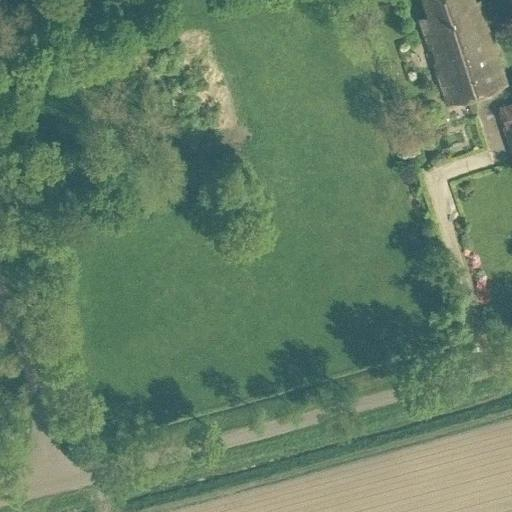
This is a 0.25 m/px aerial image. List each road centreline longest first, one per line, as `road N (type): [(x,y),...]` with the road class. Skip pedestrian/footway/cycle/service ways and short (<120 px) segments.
road 1 (unclassified): [(56,483),(511,362)]
road 2 (unclassified): [(56,483),(0,287)]
